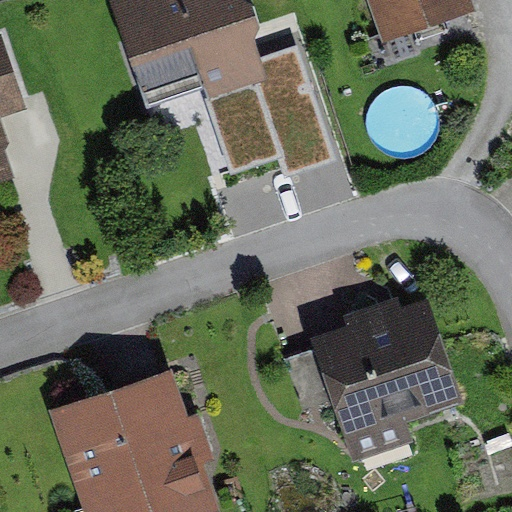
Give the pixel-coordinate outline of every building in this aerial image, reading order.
[(262,0),(126,0),(160,97),(282,57),(262,0)] [(472,0),(369,0),(385,44),(477,12),(472,0)] [(0,183),(15,178),(6,150),(10,144),(1,120),(29,111),(3,34),(0,34),(0,183)] [(438,299),(325,337),(363,449),(476,411),(438,299)] [(184,363),(64,403),(100,511),(198,511),(231,501),(184,363)]
